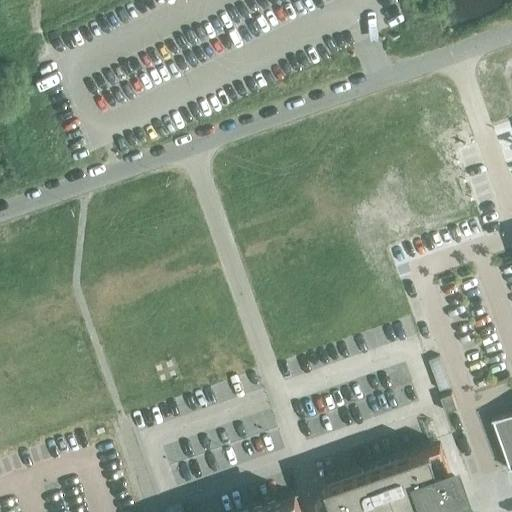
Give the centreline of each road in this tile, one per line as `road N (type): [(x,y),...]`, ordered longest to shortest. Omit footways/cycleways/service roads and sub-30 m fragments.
road 1 (unknown): [(277,397),(132,453)]
road 2 (unknown): [(298,455),(414,414)]
